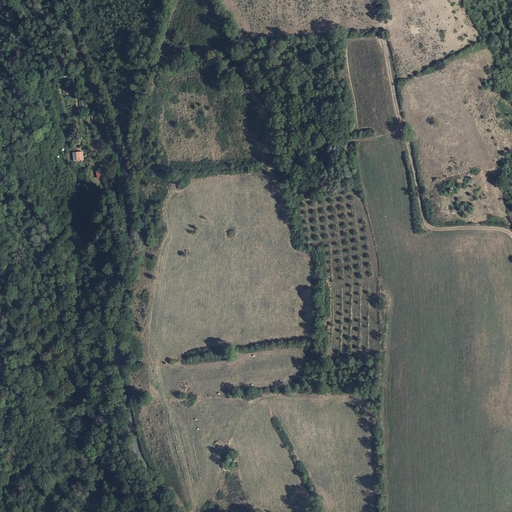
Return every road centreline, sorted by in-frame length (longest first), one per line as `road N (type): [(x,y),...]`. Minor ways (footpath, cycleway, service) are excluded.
road 1 (tertiary): [(57,0),(123,166),(128,247),(117,354),(135,445),(169,511)]
road 2 (track): [(384,41),(426,223),(431,230),(485,227),(511,235)]
